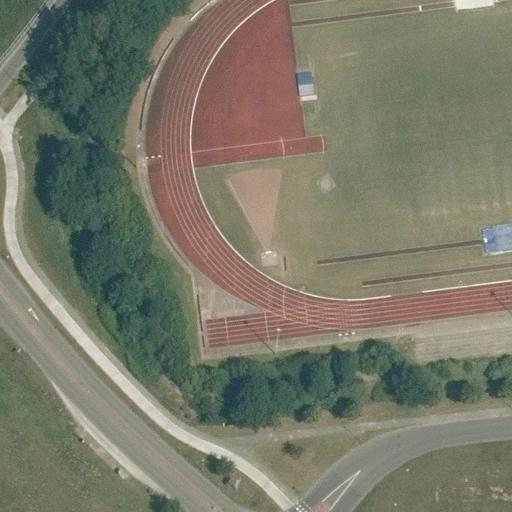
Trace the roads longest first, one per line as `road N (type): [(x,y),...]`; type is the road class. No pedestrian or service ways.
road 1 (tertiary): [(230,511),(110,402),(0,274)]
road 2 (tertiary): [(0,308),(88,409),(200,511)]
road 3 (unclassified): [(511,428),(422,440),(382,455),(346,483)]
